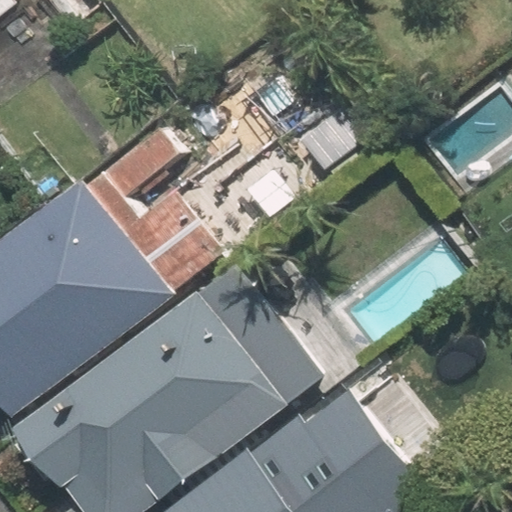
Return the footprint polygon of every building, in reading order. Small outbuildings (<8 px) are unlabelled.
[(108,0),(60,0),(83,27),(111,3),(108,0)] [(511,125),(485,145),(511,181),(511,125)] [(81,133),(0,194),(0,359),(161,237),(81,133)] [(188,234),(0,376),(0,384),(71,477),(262,331),(188,234)] [(310,511),(233,411),(99,511),(310,511)] [(393,511),(381,495),(358,511),(393,511)]
